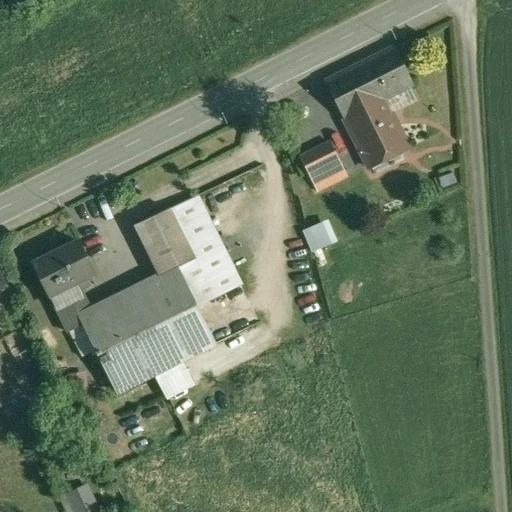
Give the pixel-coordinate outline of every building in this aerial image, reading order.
[(395,47),(326,82),(345,120),(370,168),(409,149),(392,115),(391,112),(391,113),(384,100),(413,85),(395,47)] [(331,142),(301,158),(318,191),(348,176),(331,142)] [(196,198),(134,229),(159,278),(80,318),(84,327),(118,395),(216,346),(198,310),(241,288),(196,198)] [(334,219),(307,230),(316,252),(343,242),(334,219)] [(78,244),(33,267),(49,300),(50,299),(68,335),(84,327),(80,318),(71,299),(80,295),(75,287),(94,277),(78,244)] [(0,273),(0,408),(19,399),(0,361),(0,290),(7,287),(0,273)] [(107,511),(94,483),(65,497),(71,511),(107,511)]
